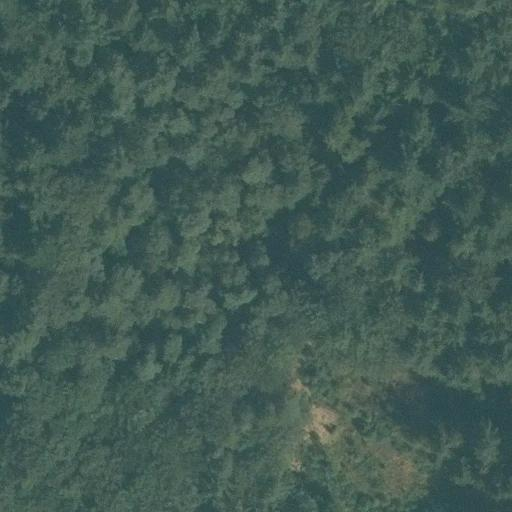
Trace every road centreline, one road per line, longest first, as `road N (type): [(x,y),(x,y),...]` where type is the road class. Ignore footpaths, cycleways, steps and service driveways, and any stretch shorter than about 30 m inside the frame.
road 1 (track): [(511,53),(170,402)]
road 2 (track): [(170,402),(0,241)]
road 3 (track): [(285,511),(170,402)]
road 4 (track): [(170,402),(62,511)]
